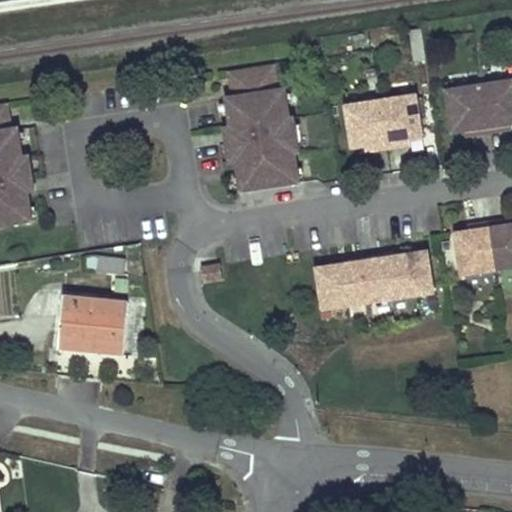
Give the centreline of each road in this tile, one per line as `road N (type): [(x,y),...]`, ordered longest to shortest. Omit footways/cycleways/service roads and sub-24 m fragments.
road 1 (residential): [(204,228),(511,181)]
road 2 (unclassified): [(298,457),(252,454),(0,394)]
road 3 (residential): [(180,189),(184,171),(168,123),(96,129),(81,148),(92,196),(111,203),(175,192)]
road 4 (residential): [(298,457),(298,418),(284,382),(187,308),(182,259),(204,228)]
road 5 (unclassified): [(511,477),(298,457)]
road 6 (track): [(131,124),(122,76),(0,94)]
